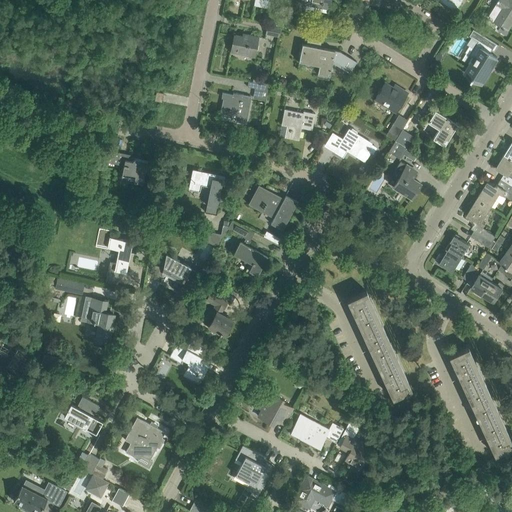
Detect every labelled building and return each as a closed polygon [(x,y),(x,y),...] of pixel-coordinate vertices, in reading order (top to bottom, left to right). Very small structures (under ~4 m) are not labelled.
[(254,0),(254,5),(269,8),(270,0),(254,0)] [(439,0),(456,10),(461,0),(439,0)] [(511,0),(500,0),(497,5),(502,9),(494,21),(503,26),(502,27),(504,28),(505,27),(508,29),(511,23),(511,0)] [(267,23),(265,33),(280,36),(282,26),(267,23)] [(470,55),(474,57),(472,62),(465,73),(473,78),(474,79),(474,78),(482,83),(488,73),(488,74),(490,70),(492,67),(494,64),(498,58),(490,53),(492,49),(495,51),(499,44),(474,29),(470,35),(479,41),(470,55)] [(234,34),(230,51),(255,57),(259,37),(248,34),(247,37),(234,34)] [(302,43),(299,61),(319,65),(317,73),(329,75),(332,62),(349,73),(356,61),(340,51),(320,47),(321,42),(321,41),(317,40),(307,38),(307,39),(306,44),(302,43)] [(442,57),(441,57),(437,54),(436,53),(432,60),(437,64),(442,57)] [(249,81),(247,87),(255,88),(253,97),(266,100),(269,85),(263,83),(252,81),(249,81)] [(396,89),(385,82),(375,98),(396,111),(407,92),(398,87),(396,89)] [(155,100),(162,101),(163,93),(162,92),(156,91),(155,100)] [(251,96),(233,93),(233,95),(222,93),(224,94),(220,115),(236,118),(236,121),(246,123),(251,96)] [(285,108),(282,124),(287,125),(285,136),(298,139),(301,127),(301,125),(305,126),(305,128),(312,129),(315,113),(303,110),(303,112),(285,108)] [(433,109),(426,120),(438,128),(431,140),(442,147),(456,124),(450,119),(447,117),(446,117),(433,109)] [(393,123),(386,134),(396,140),(402,129),(393,123)] [(370,151),(370,152),(372,153),(376,147),(371,144),(372,143),(356,134),(357,133),(358,131),(352,128),(351,130),(349,129),(343,139),(332,133),(325,145),(335,151),(343,156),(347,150),(364,160),(370,151)] [(402,129),(396,140),(407,147),(413,136),(402,129)] [(396,140),(388,151),(400,159),(403,154),(407,148),(407,147),(396,140)] [(108,149),(106,162),(124,165),(121,176),(134,179),(134,182),(143,184),(147,161),(136,158),(135,158),(134,159),(133,159),(133,160),(133,161),(129,160),(130,154),(108,149)] [(511,159),(504,154),(496,168),(504,173),(508,175),(508,176),(511,178),(511,159)] [(412,178),(416,171),(406,165),(400,161),(395,169),(401,173),(393,185),(412,197),(420,183),(412,178)] [(222,185),(224,176),(193,170),(189,188),(199,190),(201,184),(207,185),(210,186),(207,202),(205,212),(216,214),(217,206),(221,185),(222,185)] [(488,181),(477,198),(491,207),(500,192),(503,194),(506,189),(497,184),(497,183),(495,186),(488,181)] [(267,190),(259,186),(250,203),(274,216),(271,222),(282,228),(296,201),(286,195),(283,201),(266,192),(267,190)] [(477,198),(467,215),(474,220),(473,222),(474,223),(482,228),(483,227),(485,223),(482,221),(491,207),(477,198)] [(246,237),(250,240),(255,231),(232,219),(228,228),(246,237)] [(199,229),(198,235),(217,246),(229,225),(223,224),(221,233),(199,229)] [(166,227),(157,225),(155,234),(164,236),(166,227)] [(458,231),(463,235),(468,229),(462,225),(458,231)] [(485,229),(482,235),(493,242),(494,241),(496,236),(486,230),(485,229)] [(474,230),(471,236),(490,247),(493,242),(482,235),(474,230)] [(274,234),(271,240),(278,244),(281,238),(274,234)] [(455,234),(446,248),(462,258),(470,244),(455,234)] [(496,242),(501,245),(506,238),(501,235),(496,242)] [(109,236),(107,247),(120,250),(117,263),(110,262),(108,269),(120,271),(125,272),(129,252),(136,253),(139,240),(131,239),(131,241),(109,236)] [(240,241),(234,252),(237,254),(250,261),(244,271),(253,277),(254,277),(261,264),(262,265),(266,257),(267,255),(256,250),(247,245),(250,240),(246,237),(243,242),(240,241)] [(497,252),(501,245),(496,242),(492,249),(497,252)] [(449,268),(453,271),(462,258),(446,248),(442,255),(439,253),(435,260),(438,262),(444,265),(443,266),(448,269),(449,268)] [(500,262),(503,264),(511,270),(511,252),(508,250),(500,262)] [(487,252),(479,266),(484,269),(492,256),(487,252)] [(176,291),(182,280),(183,280),(196,286),(203,274),(166,254),(163,271),(160,283),(176,291)] [(472,263),(463,277),(469,281),(477,267),(472,263)] [(511,278),(511,275),(511,270),(503,264),(499,270),(511,278)] [(471,287),(483,295),(492,281),(486,277),(488,274),(482,271),(471,287)] [(71,291),(73,281),(59,278),(57,288),(71,291)] [(497,285),(492,281),(483,295),(494,301),(505,285),(500,281),(497,285)] [(363,332),(381,323),(366,290),(347,299),(347,300),(348,300),(354,312),(353,313),(356,319),(357,318),(363,332)] [(220,332),(219,333),(220,334),(221,333),(225,335),(233,320),(220,313),(222,308),(223,308),(227,302),(210,293),(207,299),(216,304),(212,312),(216,313),(209,326),(220,332)] [(86,296),(82,314),(91,316),(90,321),(94,322),(94,327),(98,328),(95,339),(108,342),(114,314),(105,312),(102,311),(104,300),(107,301),(107,300),(92,297),(86,296)] [(378,365),(397,356),(381,323),(363,332),(369,345),(368,346),(371,352),(372,351),(378,365)] [(34,353),(0,334),(0,363),(23,375),(34,353)] [(209,364),(200,360),(202,357),(201,356),(206,347),(202,345),(202,344),(192,338),(186,349),(176,343),(169,356),(180,361),(182,358),(190,363),(183,375),(198,384),(209,364)] [(465,388),(483,379),(468,346),(449,355),(449,356),(450,356),(456,368),(455,369),(458,375),(459,375),(465,388)] [(397,356),(378,365),(385,378),(383,378),(386,384),(387,384),(393,397),(392,397),(393,398),(412,389),(397,356)] [(480,421),(498,412),(483,379),(465,388),(471,401),(470,402),(473,408),(474,407),(480,421)] [(283,398),(273,393),(272,396),(266,393),(261,402),(264,403),(258,416),(273,424),(276,417),(279,419),(278,420),(284,424),(293,408),(282,401),(283,398)] [(96,433),(103,421),(93,415),(94,414),(99,405),(82,396),(77,405),(79,406),(79,408),(71,404),(64,416),(83,426),(82,427),(86,429),(86,428),(96,433)] [(511,441),(498,412),(480,421),(486,434),(485,434),(488,440),(489,440),(495,453),(494,453),(494,454),(511,445),(511,441)] [(296,421),(290,433),(296,437),(296,438),(297,438),(298,438),(299,438),(310,444),(316,447),(318,448),(320,444),(325,436),(336,442),(343,428),(333,422),(329,429),(303,415),(299,423),(296,421)] [(130,442),(125,451),(139,459),(141,455),(149,459),(149,460),(150,460),(157,447),(159,448),(164,439),(162,437),(165,432),(137,417),(125,439),(130,442)] [(348,430),(339,446),(349,451),(343,462),(354,468),(356,464),(360,466),(366,456),(363,454),(369,444),(353,435),(354,434),(348,430)] [(264,456),(243,445),(235,458),(242,462),(235,474),(250,482),(246,489),(258,495),(273,466),(266,462),(264,466),(260,463),(264,456)] [(88,453),(81,467),(91,472),(99,459),(88,453)] [(99,459),(91,472),(103,479),(108,469),(102,466),(105,460),(99,457),(99,459)] [(95,484),(91,491),(100,496),(107,483),(93,475),(90,481),(95,484)] [(299,490),(294,500),(309,508),(314,498),(328,505),(332,497),(333,498),(335,495),(334,495),(336,491),(322,483),(320,486),(305,478),(298,489),(299,490)] [(445,481),(439,493),(451,499),(457,487),(445,481)] [(17,494),(13,500),(21,505),(20,507),(30,511),(31,509),(35,511),(39,511),(47,498),(59,504),(66,491),(49,482),(42,495),(21,484),(21,486),(17,484),(13,492),(17,494)] [(72,486),(64,482),(62,486),(69,490),(72,486)] [(219,511),(195,499),(190,508),(197,511),(204,511),(219,511)] [(102,511),(98,509),(100,506),(92,502),(85,511),(102,511)]
